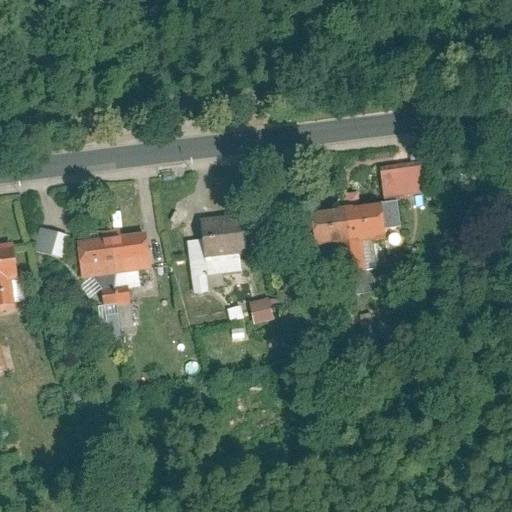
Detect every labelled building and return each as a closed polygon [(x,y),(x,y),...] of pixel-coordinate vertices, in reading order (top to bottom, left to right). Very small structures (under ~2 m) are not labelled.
[(377,160),(381,195),(424,190),(420,155),(377,160)] [(295,219),(292,191),(279,192),(282,220),(295,219)] [(311,214),(315,248),(336,246),(339,275),(353,273),(375,270),(377,270),(373,243),(385,241),(384,232),(401,230),(397,203),(311,214)] [(205,290),(202,274),(238,268),(236,253),(248,252),(244,216),(197,221),(200,239),(185,241),(192,292),(205,290)] [(68,235),(37,227),(31,250),(62,258),(68,235)] [(145,230),(75,241),(80,277),(150,266),(145,230)] [(11,243),(0,244),(0,302),(13,301),(9,277),(16,277),(11,243)] [(375,270),(353,273),(356,296),(378,293),(375,270)] [(132,331),(126,290),(100,294),(105,335),(132,331)] [(266,299),(247,304),(251,321),(270,316),(266,299)]
